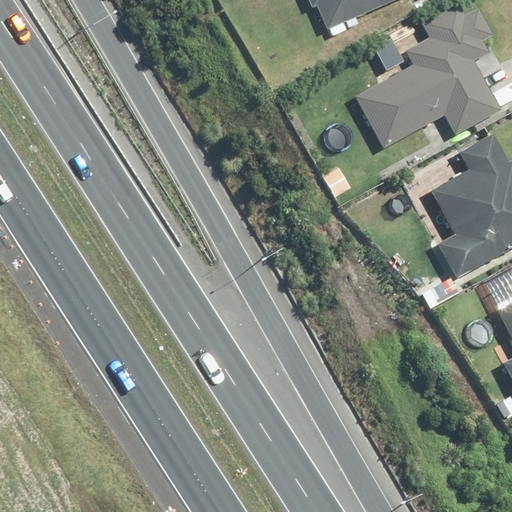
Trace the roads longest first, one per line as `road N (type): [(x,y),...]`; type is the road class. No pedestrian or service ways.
road 1 (motorway): [(88,0),(383,511)]
road 2 (motorway): [(0,16),(317,511)]
road 3 (motorway): [(221,511),(0,166)]
